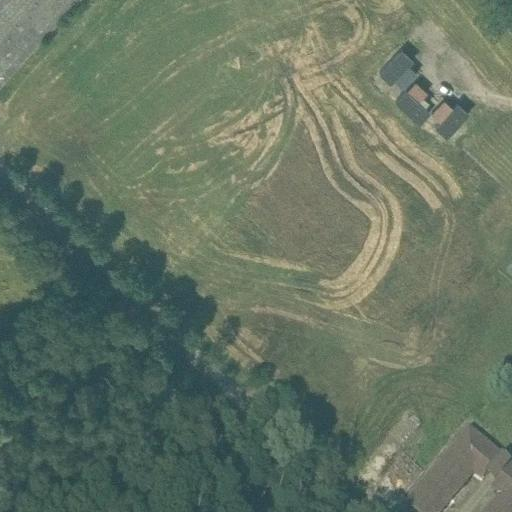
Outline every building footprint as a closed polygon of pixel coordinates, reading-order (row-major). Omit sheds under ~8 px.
[(0,0),(0,84),(78,0),(0,0)] [(413,61),(401,50),(379,75),(390,85),(413,61)] [(405,91),(394,103),(419,125),(429,113),(405,91)] [(468,115),(456,104),(434,128),(446,139),(468,115)] [(472,427),(407,505),(415,511),(435,511),(469,471),(482,481),(504,453),(472,427)] [(511,511),(511,463),(491,489),(503,499),(492,511),(511,511)]
